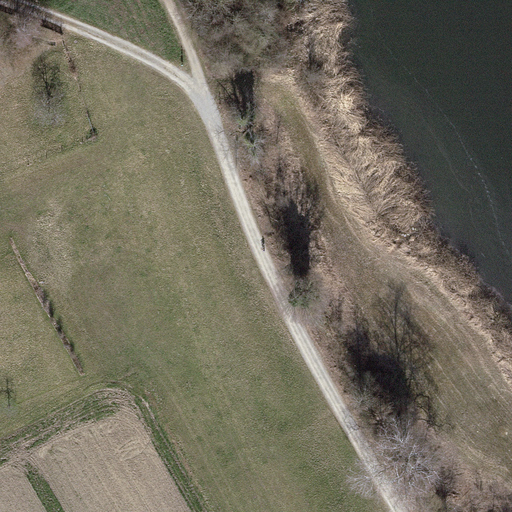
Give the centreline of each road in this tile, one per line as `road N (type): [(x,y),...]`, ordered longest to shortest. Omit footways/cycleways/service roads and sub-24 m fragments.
road 1 (track): [(400,511),(250,232),(205,97)]
road 2 (track): [(11,0),(115,42),(205,97)]
